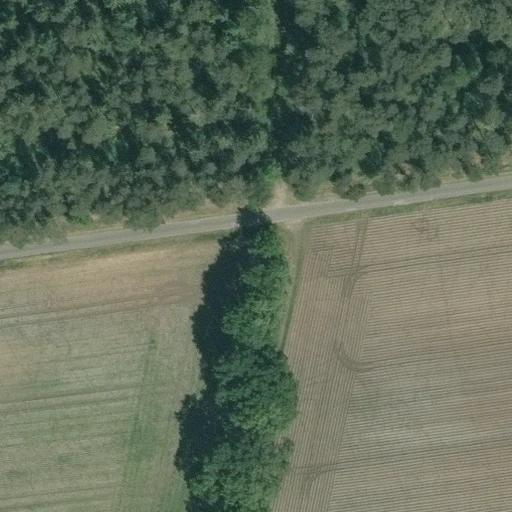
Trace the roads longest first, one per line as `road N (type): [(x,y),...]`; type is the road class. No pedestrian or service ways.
road 1 (track): [(0,253),(511,179)]
road 2 (track): [(243,511),(305,209)]
